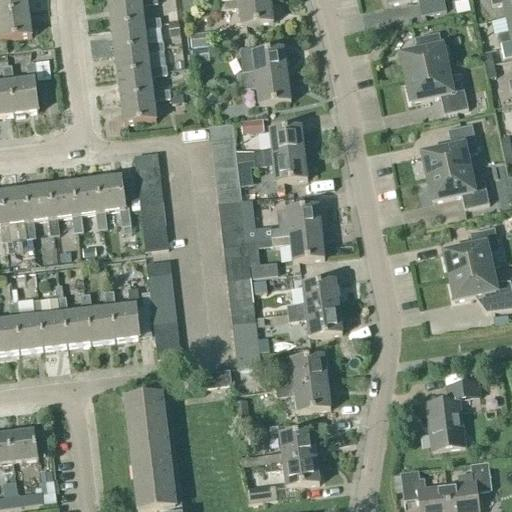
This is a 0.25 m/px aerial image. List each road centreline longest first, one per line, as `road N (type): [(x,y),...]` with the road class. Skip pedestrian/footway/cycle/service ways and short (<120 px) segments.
road 1 (residential): [(319,0),(389,334),(365,511)]
road 2 (residential): [(75,398),(97,384),(210,369),(186,143),(81,149)]
road 3 (residential): [(81,149),(67,0)]
